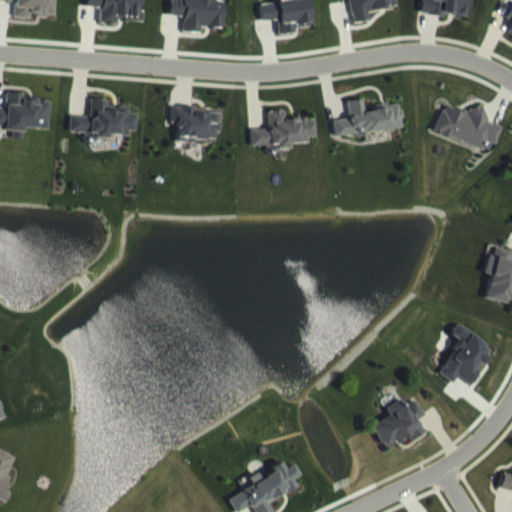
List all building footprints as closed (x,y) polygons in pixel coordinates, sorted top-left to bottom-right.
[(53,2),(32,1),(31,0),(4,0),(4,15),(11,16),(11,31),(27,32),(27,28),(51,30),(53,2)] [(348,9),(352,37),(368,34),(367,25),(396,21),(392,0),(354,0),(356,7),(348,9)] [(466,31),(469,0),(429,0),(428,11),(420,11),(419,26),(466,31)] [(138,5),(85,2),(83,20),(98,21),(97,37),(114,38),(114,34),(141,36),(141,25),(136,24),(138,5)] [(180,46),(199,47),(199,41),(221,42),(222,15),(213,15),(213,4),(191,3),(191,11),(168,10),(167,29),(181,30),(180,46)] [(258,16),(260,35),(275,33),(276,48),(293,47),(293,42),(307,40),(305,12),(258,16)] [(45,142),(46,114),(21,112),(21,107),(3,106),(1,144),(9,144),(9,152),(19,153),(20,141),(45,142)] [(86,131),(67,129),(66,145),(84,146),(84,153),(103,154),(104,147),(125,149),(125,144),(132,145),(133,127),(125,127),(125,121),(104,119),(104,114),(87,112),(86,131)] [(332,150),(354,147),(355,150),(365,149),(364,146),(400,141),(397,116),(371,119),(371,125),(362,126),(360,112),(345,114),(347,132),(330,134),(332,150)] [(501,139),(482,134),(485,123),(470,118),(468,126),(442,118),(433,146),(481,162),(483,154),(495,158),(501,139)] [(217,122),(168,120),(167,136),(174,136),(173,153),(215,155),(217,122)] [(247,143),(248,159),(266,159),(266,165),(286,164),(285,157),(306,156),(305,150),(313,150),(312,131),(282,132),(281,124),(265,125),(265,142),(247,143)] [(483,287),(489,288),(483,312),(508,318),(511,307),(511,273),(511,268),(511,265),(490,260),(483,287)] [(423,445),(415,433),(422,428),(413,414),(401,421),(396,413),(383,422),(387,428),(369,441),(384,462),(405,448),(409,455),(423,445)] [(0,511),(4,511),(7,506),(2,503),(7,491),(4,490),(12,470),(0,465),(0,511)] [(272,511),(294,500),(290,492),(296,489),(290,478),(283,482),(280,477),(257,489),(255,485),(237,495),(241,504),(225,511),(272,511)] [(511,487),(501,485),(496,501),(511,504),(511,487)]
